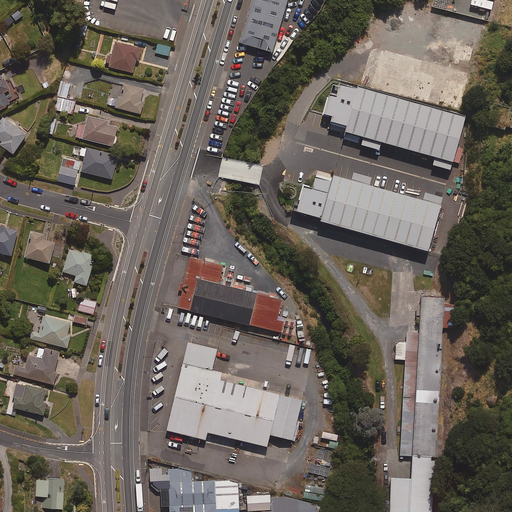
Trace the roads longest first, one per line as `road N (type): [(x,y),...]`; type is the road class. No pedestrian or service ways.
road 1 (secondary): [(143,225),(210,0)]
road 2 (secondary): [(105,454),(108,382),(143,225)]
road 3 (secondary): [(229,0),(181,164)]
road 4 (secondary): [(162,230),(129,384)]
road 5 (residential): [(0,185),(143,225)]
